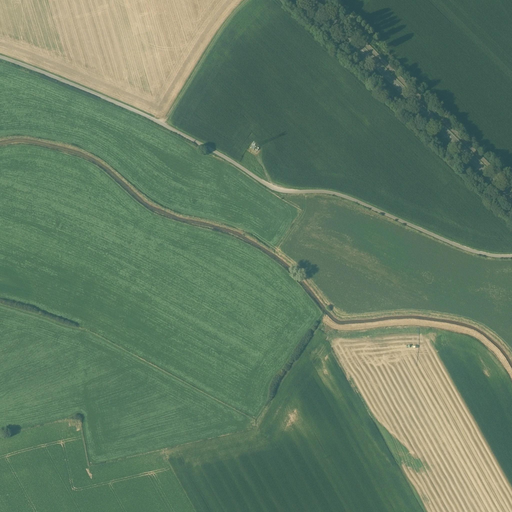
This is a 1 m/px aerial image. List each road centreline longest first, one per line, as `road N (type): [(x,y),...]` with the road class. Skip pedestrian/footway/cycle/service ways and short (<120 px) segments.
road 1 (unclassified): [(511,255),(471,250),(332,191),(267,187),(161,123),(0,57)]
road 2 (primary): [(511,198),(310,0)]
road 3 (track): [(161,123),(242,0)]
